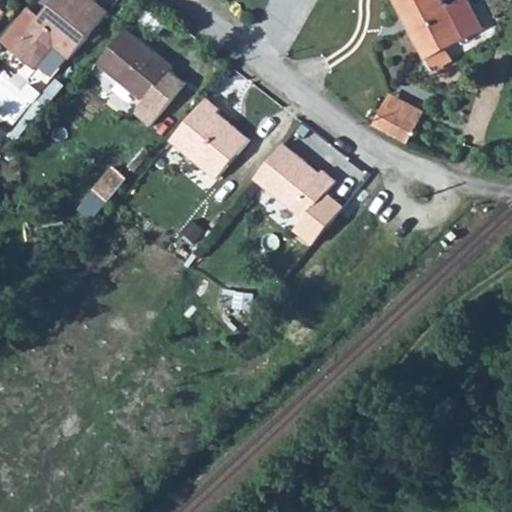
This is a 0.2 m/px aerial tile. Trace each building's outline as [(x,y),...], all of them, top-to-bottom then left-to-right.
[(93,0),(51,0),(11,50),(35,69),(54,46),(69,59),(103,17),(89,6),(94,0),(93,0)] [(108,11),(94,0),(89,6),(103,17),(108,11)] [(424,53),(442,43),(446,50),(485,29),(470,0),(459,0),(448,6),(445,0),(395,0),(403,15),(406,14),(410,21),(408,23),(424,53)] [(97,64),(143,102),(166,74),(173,66),(127,28),(97,64)] [(424,53),(428,60),(429,59),(446,50),(442,43),(424,53)] [(429,59),(435,71),(452,62),(446,50),(429,59)] [(166,74),(143,102),(160,115),(182,87),(166,74)] [(386,105),(418,123),(423,114),(391,97),(386,105)] [(210,101),(174,144),(221,182),(254,142),(221,115),(223,112),(210,101)] [(375,127),(407,144),(418,123),(386,105),(375,127)] [(303,122),(290,139),(322,164),(336,148),(303,122)] [(284,145),(254,180),(304,222),(336,184),(324,174),(322,177),(284,145)]
